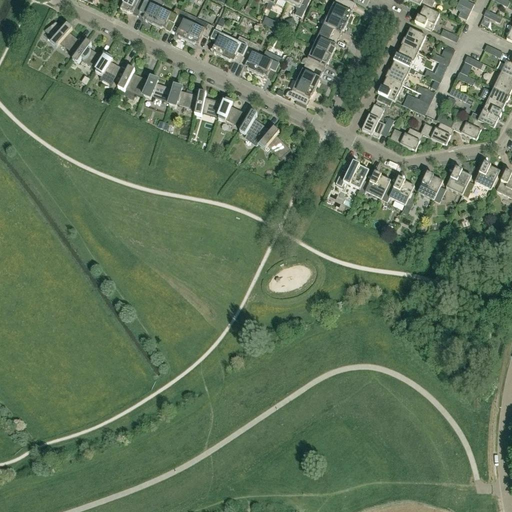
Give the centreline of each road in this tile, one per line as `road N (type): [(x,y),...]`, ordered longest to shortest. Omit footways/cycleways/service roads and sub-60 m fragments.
road 1 (residential): [(57,1),(326,130)]
road 2 (residential): [(353,143),(402,164),(497,147),(511,125)]
road 3 (residential): [(353,143),(405,26),(378,13)]
road 4 (unclassified): [(508,511),(503,468),(511,382)]
road 5 (residential): [(326,130),(378,13)]
